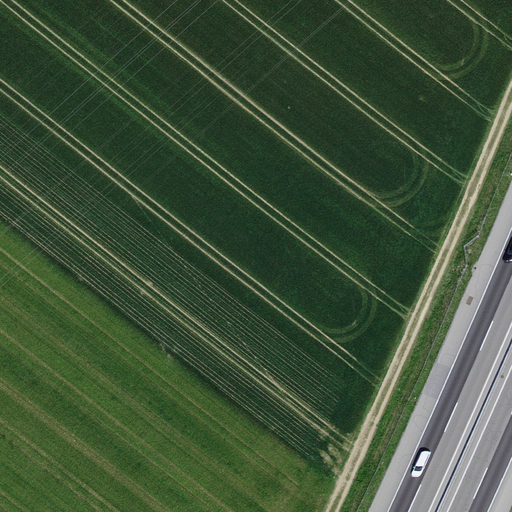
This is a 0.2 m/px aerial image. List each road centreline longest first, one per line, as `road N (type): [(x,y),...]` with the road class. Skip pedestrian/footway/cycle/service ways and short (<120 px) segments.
road 1 (track): [(511,94),(331,511)]
road 2 (motorway): [(511,275),(408,511)]
